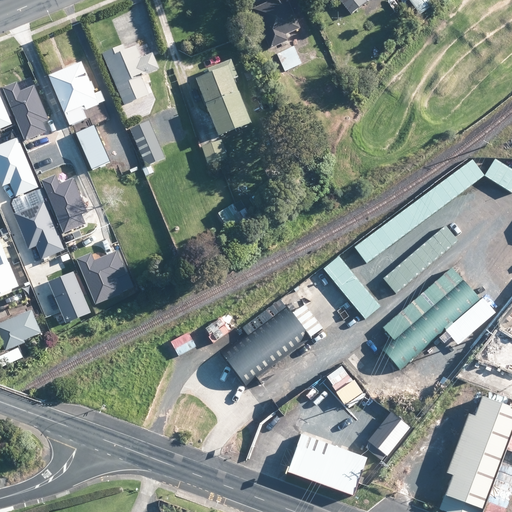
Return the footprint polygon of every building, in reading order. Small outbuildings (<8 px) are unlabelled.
[(304,30),(290,0),(271,0),(272,2),(256,9),(258,15),(274,50),(292,42),(290,36),(304,30)] [(440,2),(438,0),(410,0),(423,15),(440,2)] [(139,47),(135,48),(129,51),(127,45),(106,54),(127,106),(148,98),(153,96),(151,91),(145,77),(149,75),(162,69),(156,53),(144,58),(139,47)] [(304,65),(296,47),(279,54),(287,72),(304,65)] [(258,124),(245,93),(244,94),(239,79),(242,78),(235,60),(211,69),(213,74),(200,79),(207,95),(204,96),(208,107),(210,106),(211,108),(213,107),(217,119),(224,137),(258,124)] [(52,76),(78,140),(95,133),(89,120),(90,120),(87,111),(89,110),(90,111),(102,106),(102,105),(108,102),(104,91),(98,94),(85,62),(68,70),(65,71),(52,76)] [(54,115),(40,81),(38,82),(35,73),(32,74),(20,79),(19,78),(4,85),(22,128),(35,123),(36,126),(46,122),(45,119),(54,115)] [(0,162),(3,170),(28,160),(10,118),(7,120),(0,122),(0,162)] [(167,159),(153,123),(132,132),(147,167),(167,159)] [(204,148),(204,149),(211,168),(231,161),(224,141),(204,148)] [(60,159),(71,183),(69,184),(76,200),(96,191),(78,150),(68,154),(60,159)] [(18,191),(28,213),(46,205),(37,183),(18,191)] [(239,214),(234,205),(219,214),(228,229),(251,216),(247,209),(239,214)] [(9,257),(0,236),(0,296),(20,289),(7,258),(9,257)] [(92,314),(75,274),(51,284),(67,325),(92,314)] [(455,322),(483,299),(467,281),(451,296),(446,290),(441,294),(445,300),(397,341),(396,340),(385,350),(402,369),(448,329),(450,330),(457,324),(455,322)] [(223,352),(248,385),(312,337),(284,299),(244,328),(248,333),(223,352)] [(47,334),(37,311),(0,327),(11,352),(31,344),(30,341),(47,334)] [(336,386),(352,375),(346,367),(330,378),(336,386)] [(348,405),(367,393),(359,381),(340,393),(348,405)] [(482,504),(511,421),(511,403),(480,392),(473,412),(466,409),(444,468),(451,471),(444,490),(440,489),(435,504),(456,511),(475,511),(479,503),(482,504)] [(414,427),(395,412),(372,442),(372,443),(368,448),(384,461),(388,455),(391,457),(414,427)] [(427,419),(435,426),(440,419),(432,413),(427,419)] [(301,449),(292,473),(357,496),(370,458),(305,435),(301,446),(302,446),(301,449)] [(410,446),(421,454),(426,448),(414,440),(410,446)] [(389,472),(401,479),(404,473),(393,466),(389,472)]
